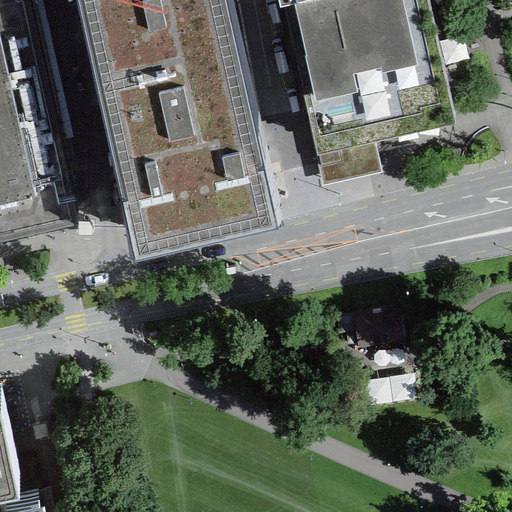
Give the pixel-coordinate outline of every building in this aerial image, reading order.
[(25,220),(75,209),(28,0),(0,0),(0,223),(11,221),(24,218),(25,220)] [(89,0),(127,168),(123,169),(136,227),(276,195),(263,138),(259,139),(227,0),(89,0)] [(430,0),(285,0),(317,141),(455,110),(430,0)] [(354,311),(358,341),(405,334),(400,304),(360,310),(354,311)] [(25,471),(1,383),(0,383),(0,489),(6,489),(4,476),(25,471)] [(42,511),(38,484),(6,489),(0,489),(0,511),(42,511)]
